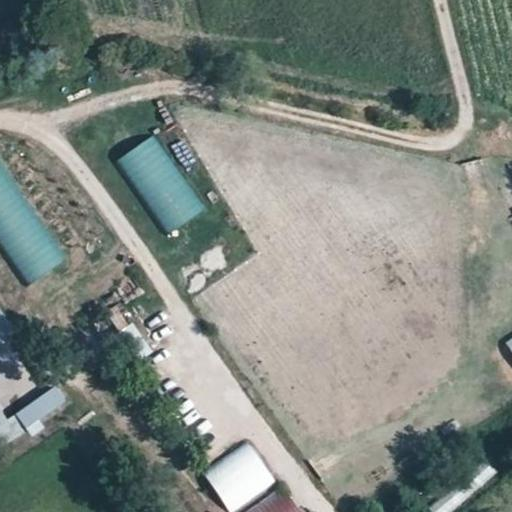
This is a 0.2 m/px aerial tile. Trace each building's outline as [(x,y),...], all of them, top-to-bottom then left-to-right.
[(162,236),(201,214),(158,135),(118,157),(162,236)] [(0,161),(0,245),(27,287),(65,262),(0,161)] [(117,330),(128,325),(119,305),(108,310),(117,330)] [(134,322),(119,333),(140,362),(155,351),(134,322)] [(511,335),(503,340),(511,354),(511,335)] [(57,385),(17,412),(27,428),(68,400),(57,385)] [(0,402),(0,446),(20,435),(0,402)] [(251,440),(203,469),(229,511),(231,511),(277,484),(251,440)] [(433,511),(447,511),(498,478),(487,462),(427,502),(433,511)] [(301,511),(284,484),(238,511),(301,511)]
